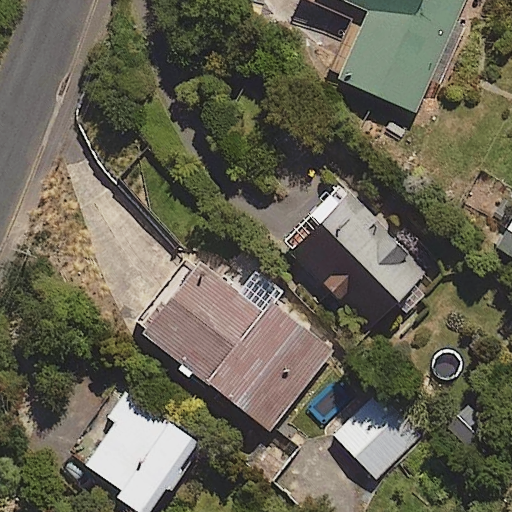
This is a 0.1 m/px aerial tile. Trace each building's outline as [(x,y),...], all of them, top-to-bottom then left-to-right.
[(467,0),(332,0),(370,15),(341,84),(419,116),(467,0)] [(429,274),(351,200),(334,218),(322,207),(284,246),(373,332),(429,274)] [(511,223),(497,250),(511,257),(511,223)] [(264,316),(203,270),(148,343),(272,436),(333,354),(271,307),(264,316)] [(156,511),(202,451),(129,396),(79,463),(144,511),(156,511)] [(414,441),(373,401),(335,439),(377,479),(414,441)]
